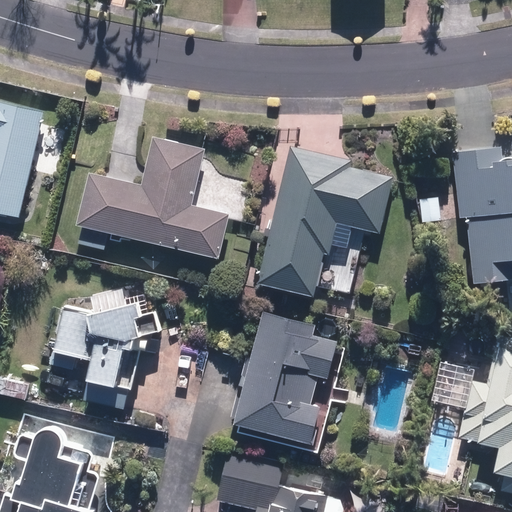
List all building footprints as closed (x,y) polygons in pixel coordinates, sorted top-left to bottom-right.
[(0,215),(18,220),(43,112),(0,101),(0,215)] [(87,175),(75,227),(219,261),(229,216),(190,207),(203,151),(153,139),(141,187),(87,175)] [(467,217),(472,287),(494,285),(493,276),(511,274),(511,168),(481,171),(479,149),(453,151),(458,218),(467,217)] [(351,162),(290,150),(262,289),(312,299),(322,248),(328,250),(334,224),(377,233),(389,176),(350,168),(351,162)] [(86,383),(115,388),(123,353),(126,342),(139,337),(135,321),(140,318),(137,304),(86,316),(63,312),(52,352),(90,359),(86,383)] [(310,406),(318,374),(327,377),(336,343),(312,337),(315,326),(263,313),(233,427),(308,446),(318,408),(310,406)] [(491,473),(511,477),(511,348),(496,345),(477,443),(496,446),(491,473)] [(481,362),(438,353),(428,399),(471,409),(481,362)] [(84,511),(83,511),(69,508),(80,465),(57,460),(61,444),(61,443),(61,442),(61,440),(61,439),(61,438),(61,437),(60,435),(60,434),(59,433),(59,432),(58,431),(57,430),(56,430),(55,429),(54,428),(53,428),(52,427),(50,427),(49,427),(48,427),(47,427),(46,427),(44,427),(43,428),(42,428),(41,429),(40,429),(39,430),(38,431),(37,432),(37,433),(36,434),(36,435),(35,437),(35,438),(23,486),(14,484),(11,496),(6,495),(1,511),(84,511)] [(226,463),(218,500),(267,510),(266,511),(326,511),(332,486),(226,463)]
